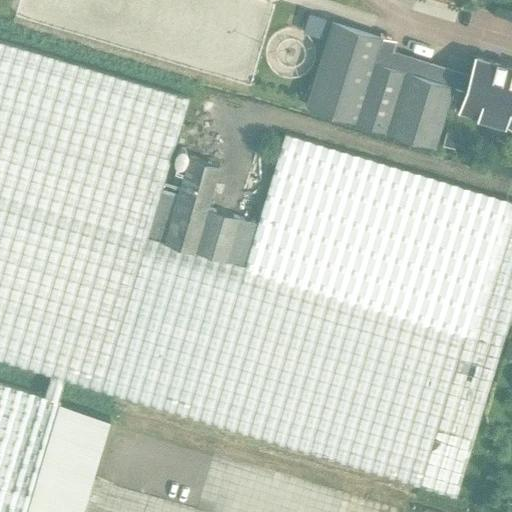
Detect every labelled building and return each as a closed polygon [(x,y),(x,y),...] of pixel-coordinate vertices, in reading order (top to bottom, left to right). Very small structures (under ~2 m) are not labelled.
[(435,143),(454,84),(374,59),(381,35),(332,20),(305,103),(435,143)] [(0,357),(50,373),(62,376),(456,495),(511,309),(511,200),(283,131),(255,221),(241,264),(146,234),(160,190),(190,96),(0,39),(0,357)] [(511,66),(474,55),(458,108),(511,124),(511,133),(511,137),(511,136),(511,66)] [(241,264),(255,221),(207,206),(220,166),(187,156),(175,195),(160,190),(146,234),(241,264)] [(0,511),(78,511),(108,414),(83,407),(55,398),(57,392),(60,384),(61,381),(62,376),(50,373),(49,377),(48,381),(45,389),(44,395),(0,381),(0,511)]
